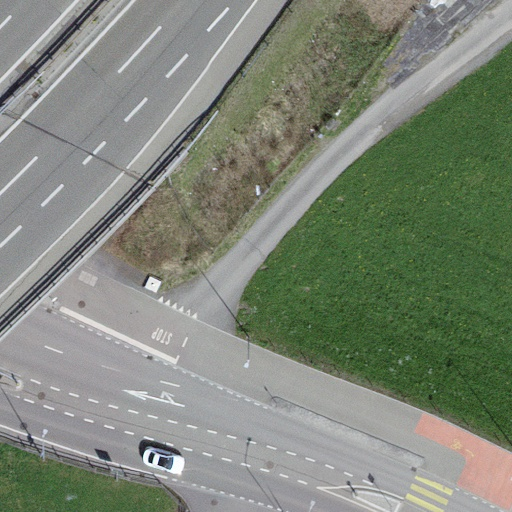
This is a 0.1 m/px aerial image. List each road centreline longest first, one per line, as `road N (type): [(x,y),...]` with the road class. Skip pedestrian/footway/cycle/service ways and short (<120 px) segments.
road 1 (track): [(511,12),(327,170),(135,421)]
road 2 (primary): [(393,511),(135,421)]
road 3 (motorway): [(0,196),(186,0)]
road 4 (primary): [(135,421),(39,342),(0,323)]
road 5 (primary): [(0,408),(135,421)]
